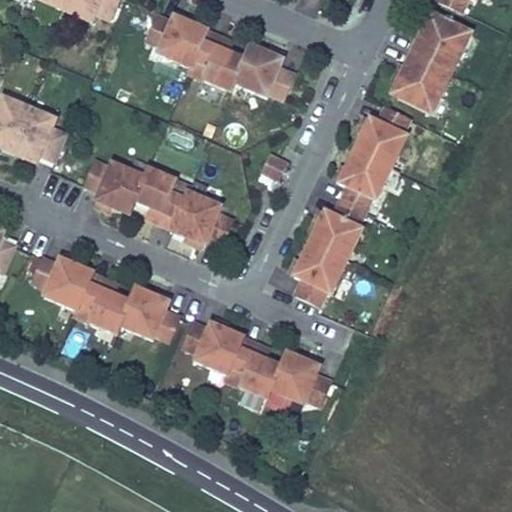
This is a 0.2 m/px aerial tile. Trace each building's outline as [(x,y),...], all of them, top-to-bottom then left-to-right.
[(66,14),(71,0),(40,0),(39,3),(66,14)] [(119,0),(71,0),(66,14),(92,25),(96,17),(109,23),(119,0)] [(476,0),(437,0),(437,3),(461,14),(467,0),(468,0),(475,3),(476,0)] [(193,21),(177,14),(175,19),(191,27),(193,21)] [(191,27),(175,19),(173,25),(158,19),(147,44),(162,50),(159,57),(191,71),(205,39),(189,32),(191,27)] [(453,77),(464,53),(459,51),(468,34),(437,19),(429,36),(423,33),(418,45),(412,57),(453,77)] [(209,34),(191,27),(189,32),(205,39),(206,40),(209,34)] [(418,45),(423,33),(419,31),(413,43),(418,45)] [(234,45),(209,34),(206,40),(231,50),(234,45)] [(231,50),(206,40),(205,39),(191,71),(189,76),(232,95),(235,86),(234,86),(244,62),(228,56),(231,50)] [(268,56),(250,48),(247,54),(265,62),(268,56)] [(286,58),(270,51),(268,56),(284,63),(286,58)] [(284,63),(268,56),(265,62),(247,54),(244,62),(234,86),(235,86),(267,100),(270,96),(284,103),(295,78),(280,71),(284,63)] [(441,100),(453,77),(412,57),(406,70),(401,81),(406,84),(398,100),(429,115),(437,98),(441,100)] [(401,81),(406,70),(401,67),(396,78),(401,81)] [(176,91),(182,78),(166,70),(160,82),(176,91)] [(30,111),(4,100),(0,108),(0,151),(11,156),(30,111)] [(57,123),(30,111),(11,156),(23,162),(28,159),(30,154),(55,165),(67,137),(53,131),(57,123)] [(403,137),(411,123),(386,111),(379,126),(371,122),(363,138),(371,141),(363,158),(392,172),(392,171),(407,139),(403,137)] [(363,138),(371,122),(366,119),(358,135),(363,138)] [(363,158),(371,141),(363,138),(355,154),(363,158)] [(55,165),(30,154),(28,159),(53,170),(55,165)] [(356,174),(363,158),(355,154),(348,170),(356,174)] [(286,166),(272,158),(263,175),(278,182),(281,179),(282,176),(284,173),(285,169),(286,166)] [(392,172),(363,158),(356,174),(348,170),(340,186),(348,190),(341,204),(366,216),(372,202),(376,204),(392,172)] [(145,180),(113,167),(111,170),(97,164),(86,189),(100,196),(97,204),(113,211),(115,205),(133,213),(136,204),(146,181),(145,180)] [(340,186),(348,170),(342,167),(334,183),(340,186)] [(191,191),(149,172),(145,180),(146,181),(136,204),(152,211),(150,217),(174,227),(176,228),(189,196),(191,191)] [(233,223),(218,217),(221,210),(189,196),(176,228),(192,235),(189,240),(205,248),(208,242),(222,248),(233,223)] [(113,211),(97,204),(94,209),(110,217),(113,211)] [(358,230),(366,216),(341,204),(334,219),(326,215),(318,231),(326,234),(318,251),(347,265),(348,264),(363,232),(358,230)] [(133,213),(115,205),(113,211),(130,218),(133,213)] [(318,231),(326,215),(320,212),(313,228),(318,231)] [(174,227),(150,217),(147,222),(172,233),(174,227)] [(192,235),(176,228),(174,227),(172,233),(189,240),(192,235)] [(318,251),(326,234),(318,231),(310,247),(318,251)] [(18,244),(0,236),(0,241),(16,249),(18,244)] [(205,248),(189,240),(187,246),(203,252),(205,248)] [(16,249),(0,241),(0,274),(4,276),(16,249)] [(318,251),(310,247),(302,263),(311,267),(318,251)] [(347,265),(318,251),(311,267),(302,263),(295,279),(303,283),(296,297),(320,309),(327,295),(331,297),(347,265)] [(79,263),(63,256),(61,262),(77,269),(79,263)] [(77,269),(61,262),(59,268),(44,261),(33,286),(48,292),(45,300),(77,313),(91,281),(75,274),(77,269)] [(295,279),(302,263),(297,261),(289,277),(295,279)] [(95,276),(77,269),(75,274),(91,281),(92,282),(95,276)] [(119,287),(95,276),(92,282),(117,292),(119,287)] [(117,292),(92,282),(91,281),(77,313),(75,319),(118,337),(122,329),(120,328),(130,305),(115,298),(117,292)] [(153,298),(136,291),(134,296),(151,304),(153,298)] [(172,300),(156,293),(153,298),(170,305),(172,300)] [(170,305),(153,298),(151,304),(134,296),(130,305),(120,328),(122,329),(154,343),(156,338),(170,345),(181,320),(166,313),(170,305)] [(230,328),(214,321),(211,327),(228,333),(230,328)] [(228,333),(211,327),(209,332),(195,326),(184,351),(199,357),(195,364),(228,378),(241,346),(225,339),(228,333)] [(245,341),(228,333),(225,339),(241,346),(243,346),(245,341)] [(270,351),(245,341),(243,346),(267,357),(270,351)] [(267,357),(243,346),(241,346),(228,378),(225,384),(268,402),(272,394),(271,393),(281,369),(265,363),(267,357)] [(304,363),(286,355),(284,361),(302,369),(304,363)] [(322,364),(306,358),(304,363),(320,370),(322,364)] [(320,370),(304,363),(302,369),(284,361),(281,369),(271,393),(272,394),(304,408),(306,403),(320,410),(331,384),(317,378),(320,370)]
